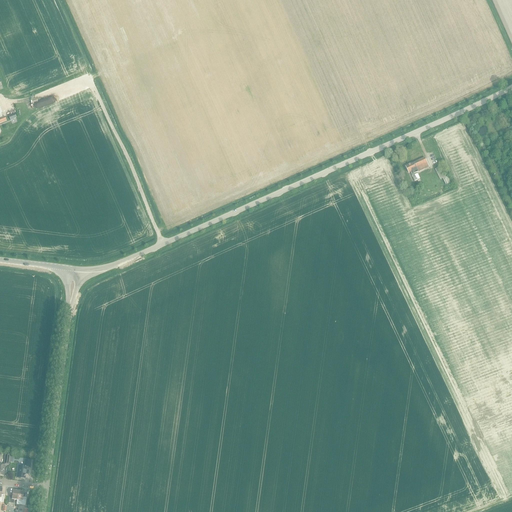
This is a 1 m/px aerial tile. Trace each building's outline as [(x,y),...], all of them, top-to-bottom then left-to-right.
[(417,174),(416,173),(429,167),(424,158),(406,167),(408,173),(410,172),(413,178),(414,181),(420,178),(418,174),(417,174)] [(446,185),(451,182),(443,165),(435,169),(440,180),(442,178),(446,185)] [(26,468),(29,468),(30,461),(25,460),(24,467),(18,466),(17,478),(24,479),(26,468)] [(17,500),(18,492),(12,491),(12,496),(9,496),(8,503),(13,504),(14,500),(17,500)] [(18,492),(17,500),(20,501),(19,505),(25,505),(26,498),(23,498),(23,492),(18,492)]
